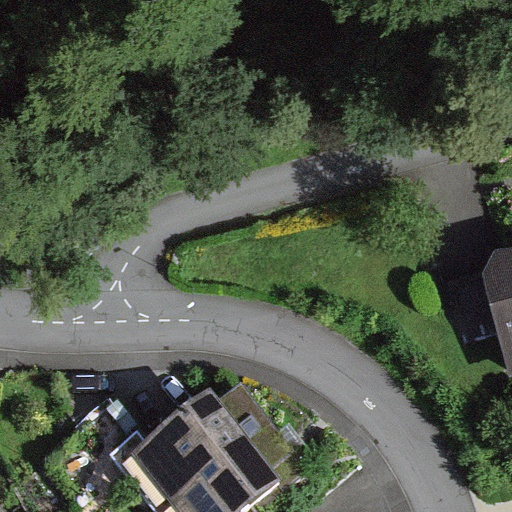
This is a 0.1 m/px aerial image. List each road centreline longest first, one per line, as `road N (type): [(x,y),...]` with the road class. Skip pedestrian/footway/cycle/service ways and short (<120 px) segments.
road 1 (residential): [(113,322),(117,282),(159,223),(511,121)]
road 2 (residential): [(113,322),(188,321),(305,346),(363,382),(408,431),(441,511)]
